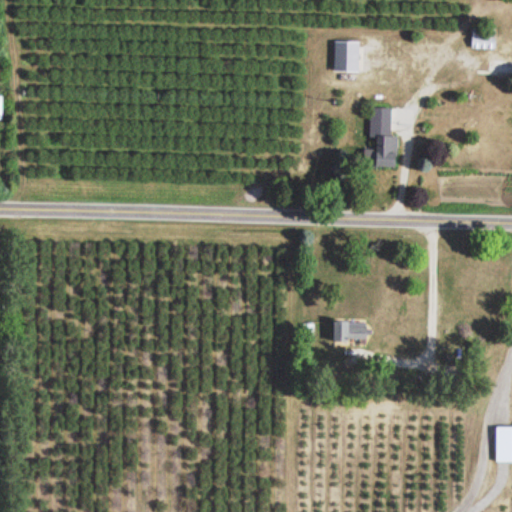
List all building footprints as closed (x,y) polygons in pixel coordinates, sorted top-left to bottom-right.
[(492,30),(469,30),(469,50),(492,50),(492,30)] [(331,74),(355,74),(355,43),(331,43),(331,74)] [(511,63),(511,64),(511,58),(484,57),(483,73),(511,73),(511,75),(511,78),(511,77),(511,63)] [(367,109),(367,149),(360,149),(360,169),(393,169),(393,137),(386,137),(387,109),(367,109)] [(333,323),(333,343),(363,343),(363,323),(333,323)] [(511,462),(511,427),(491,428),(492,463),(511,462)]
